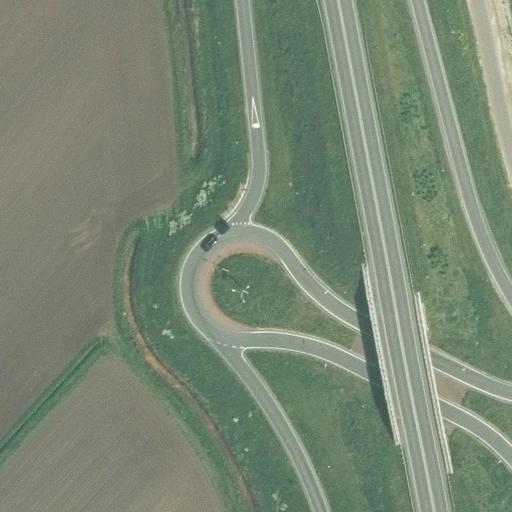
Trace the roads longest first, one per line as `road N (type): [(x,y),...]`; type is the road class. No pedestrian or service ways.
road 1 (trunk): [(434,511),(338,0)]
road 2 (tertiary): [(217,337),(328,354),(452,412),(511,458)]
road 3 (tertiary): [(511,393),(345,315),(274,244),(236,231)]
road 4 (trunk): [(511,297),(469,205),(414,0)]
road 5 (trunk): [(240,0),(258,167),(236,231)]
road 6 (trunk): [(217,337),(293,447),(321,511)]
road 7 (unclassified): [(511,153),(475,0)]
road 8 (tertiary): [(236,231),(209,240),(186,280),(192,311),(217,337)]
